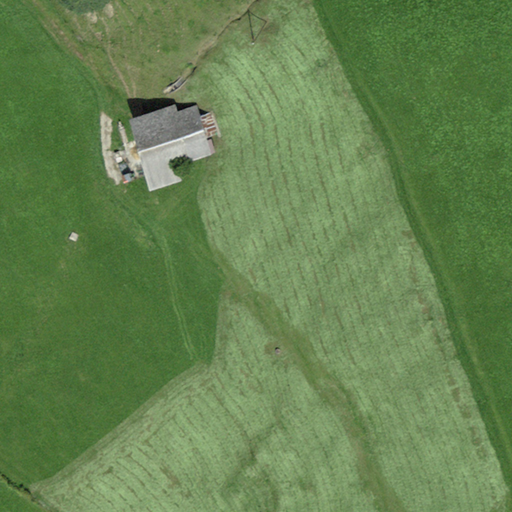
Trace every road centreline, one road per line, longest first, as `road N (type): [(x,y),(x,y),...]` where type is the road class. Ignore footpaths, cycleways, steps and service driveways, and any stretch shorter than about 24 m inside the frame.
road 1 (track): [(318,0),(390,151),(511,480)]
road 2 (track): [(32,0),(109,100),(110,159)]
